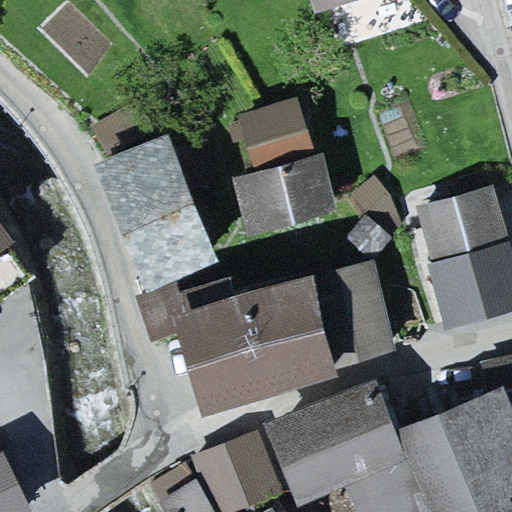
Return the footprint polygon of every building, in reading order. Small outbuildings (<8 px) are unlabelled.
[(308,88),(246,104),(259,158),(244,170),(258,224),(337,204),(308,88)] [(176,120),(90,150),(153,330),(175,322),(171,310),(236,287),(176,120)] [(511,216),(500,177),(418,202),(453,316),(511,297),(511,216)] [(0,251),(13,243),(0,225),(0,251)] [(401,341),(379,253),(337,264),(359,351),(401,341)] [(236,287),(171,310),(175,322),(200,406),(347,368),(323,264),(236,287)] [(269,420),(293,487),(298,497),(361,476),(374,511),(511,511),(511,505),(505,491),(511,487),(511,404),(502,383),(401,431),(381,385),(269,420)] [(204,473),(164,494),(173,511),(244,511),(293,487),(259,421),(195,454),(204,473)] [(6,440),(0,443),(0,511),(17,511),(32,505),(6,440)] [(260,511),(289,511),(281,499),(260,511)]
